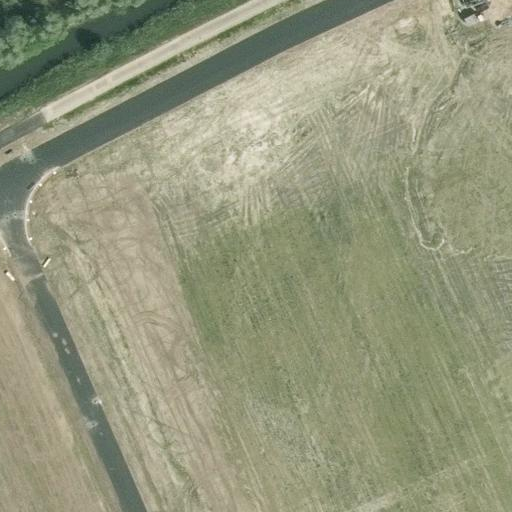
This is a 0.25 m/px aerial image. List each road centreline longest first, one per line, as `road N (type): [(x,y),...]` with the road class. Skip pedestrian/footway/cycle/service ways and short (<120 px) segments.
road 1 (unclassified): [(356,0),(0,181)]
road 2 (unclassified): [(0,193),(140,511)]
